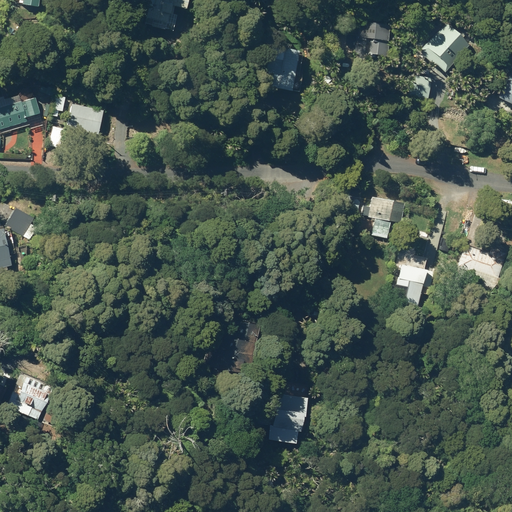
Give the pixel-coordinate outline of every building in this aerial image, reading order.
[(19,0),(18,5),(34,8),(35,0),(19,0)] [(142,25),(169,32),(171,26),(172,26),(174,16),(173,16),(174,14),(171,13),(172,8),(182,11),(184,0),(144,0),(144,2),(140,1),(139,8),(145,10),(142,25)] [(385,40),(387,27),(360,22),(359,29),(358,29),(356,38),(355,38),(353,54),(367,56),(367,55),(384,58),(387,40),(385,40)] [(441,74),(467,46),(444,24),(417,52),(420,54),(418,56),(431,69),(433,67),(441,74)] [(321,43),(332,44),(333,32),(322,31),(321,43)] [(260,87),(288,93),(296,51),(268,46),(260,87)] [(511,69),(510,69),(495,100),(511,107),(511,69)] [(408,95),(427,98),(429,79),(410,77),(408,95)] [(33,99),(0,108),(0,133),(25,126),(24,119),(38,115),(33,99)] [(64,129),(95,136),(100,112),(70,105),(64,129)] [(445,185),(425,182),(424,191),(444,193),(445,185)] [(369,237),(385,240),(388,223),(399,225),(403,204),(371,198),(369,208),(362,206),(360,217),(373,219),(369,237)] [(4,226),(29,241),(40,224),(14,208),(4,226)] [(328,241),(344,242),(344,229),(328,229),(328,241)] [(0,268),(9,266),(0,235),(0,268)] [(453,241),(441,238),(438,249),(450,252),(453,241)] [(452,266),(495,279),(503,252),(486,247),(485,251),(459,243),(452,266)] [(395,278),(432,286),(436,269),(421,266),(421,268),(398,263),(395,278)] [(407,293),(416,295),(417,285),(408,284),(407,293)] [(200,365),(247,370),(253,321),(229,318),(227,331),(209,327),(206,346),(202,345),(200,365)] [(27,413),(38,418),(50,389),(42,385),(43,383),(18,372),(4,407),(26,417),(27,413)] [(261,438),(286,440),(287,427),(289,428),(291,414),(297,414),(299,396),(269,392),(266,424),(263,424),(261,438)]
